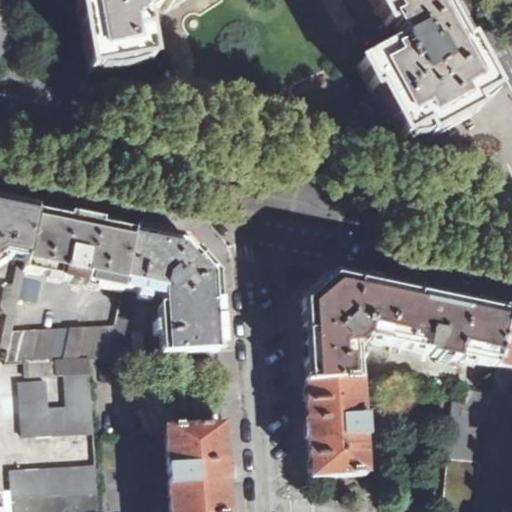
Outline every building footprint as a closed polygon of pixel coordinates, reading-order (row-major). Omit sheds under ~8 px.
[(76,0),(89,72),(152,61),(143,17),(162,7),(166,13),(185,0),(76,0)] [(343,39),(321,0),(185,0),(166,13),(162,7),(143,17),(152,61),(157,85),(255,106),(354,127),(359,121),(342,89),(356,66),(350,55),(366,46),(358,31),(343,39)] [(372,0),(388,26),(391,24),(402,43),(357,68),(371,94),(376,91),(400,136),(407,138),(423,129),(429,139),(477,112),(473,104),(494,93),(467,45),(463,47),(436,0),(372,0)] [(0,258),(2,257),(27,263),(35,214),(0,206),(0,258)] [(124,288),(134,233),(82,223),(35,214),(27,263),(25,273),(74,284),(72,291),(80,292),(82,285),(123,294),(124,288)] [(161,307),(165,356),(217,352),(213,276),(207,269),(208,268),(200,259),(193,251),(192,252),(186,245),(134,233),(124,288),(166,296),(166,303),(163,303),(161,307)] [(496,368),(508,312),(467,303),(372,283),(331,274),(300,301),(304,385),(360,381),(361,381),(358,345),(366,340),(433,355),(433,358),(458,363),(459,360),(496,368)] [(39,281),(24,278),(21,289),(19,302),(35,301),(39,281)] [(19,302),(21,289),(11,287),(5,292),(2,309),(5,314),(16,317),(19,302)] [(511,312),(508,312),(496,368),(503,369),(511,371),(511,312)] [(117,329),(111,360),(133,358),(132,346),(122,347),(128,321),(118,319),(117,329)] [(24,365),(90,361),(111,360),(117,329),(12,335),(6,367),(24,365)] [(64,376),(91,373),(90,361),(24,365),(25,378),(64,376)] [(492,391),(490,397),(505,400),(510,407),(511,409),(511,379),(501,378),(503,369),(496,368),(492,391)] [(95,435),(91,373),(64,376),(67,410),(48,411),(46,384),(19,385),(22,439),(95,435)] [(360,381),(304,385),(310,480),(365,476),(363,440),(366,440),(365,418),(362,418),(360,381)] [(490,397),(492,391),(485,389),(484,395),(469,392),(466,405),(487,410),(490,397)] [(442,511),(473,511),(481,424),(507,428),(510,407),(505,400),(490,397),(487,410),(466,405),(452,402),(442,511)] [(227,511),(222,427),(167,431),(171,511),(227,511)] [(14,499),(98,494),(97,467),(13,473),(14,499)] [(503,511),(511,511),(511,475),(507,475),(503,511)] [(99,511),(98,494),(14,499),(4,500),(4,511),(99,511)]
